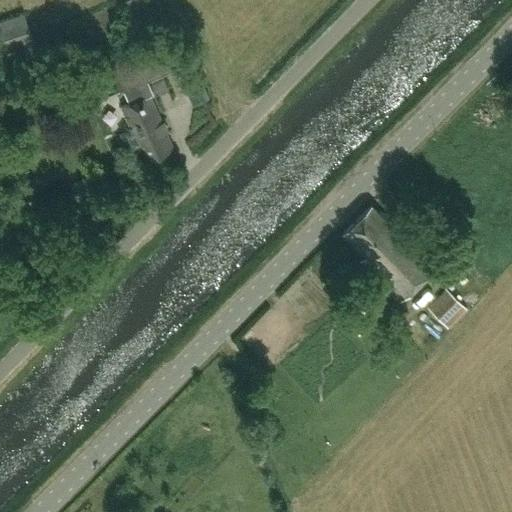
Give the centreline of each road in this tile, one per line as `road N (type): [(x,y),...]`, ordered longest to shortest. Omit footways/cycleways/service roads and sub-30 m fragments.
road 1 (tertiary): [(40,511),(511,34)]
road 2 (unclassified): [(0,376),(371,0)]
